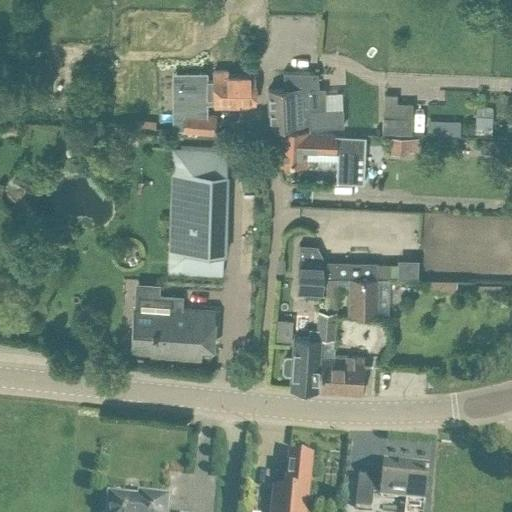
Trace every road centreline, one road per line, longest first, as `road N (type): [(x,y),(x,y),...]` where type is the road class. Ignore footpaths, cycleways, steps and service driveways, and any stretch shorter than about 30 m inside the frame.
road 1 (tertiary): [(511,398),(455,412),(327,413),(0,379)]
road 2 (unknown): [(255,406),(258,158)]
